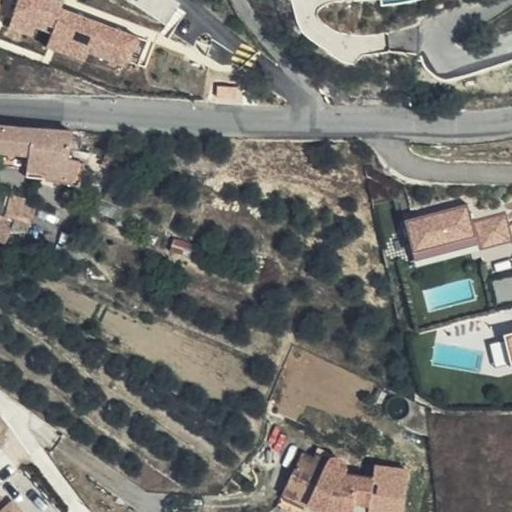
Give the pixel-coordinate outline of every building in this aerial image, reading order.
[(140,24),(52,0),(17,0),(12,20),(54,32),(53,38),(130,59),(140,24)] [(68,151),(70,132),(70,131),(1,128),(0,127),(0,150),(1,151),(28,155),(27,166),(26,176),(78,185),(85,164),(87,164),(88,154),(68,151)] [(28,155),(1,151),(0,156),(0,164),(27,166),(28,155)] [(0,213),(7,215),(13,193),(13,191),(0,187),(0,213)] [(468,200),(405,216),(416,259),(511,235),(511,226),(508,209),(473,217),(468,200)] [(323,462),(326,456),(315,451),(312,457),(323,462)] [(300,452),(296,461),(307,466),(312,457),(300,452)] [(313,493),(308,503),(328,511),(387,511),(392,480),(344,472),(345,468),(344,466),(342,461),(337,459),(332,459),(326,456),(323,462),(312,457),(307,466),(296,461),(287,480),(313,493)] [(307,505),(308,503),(313,493),(287,480),(281,493),(307,505)]
